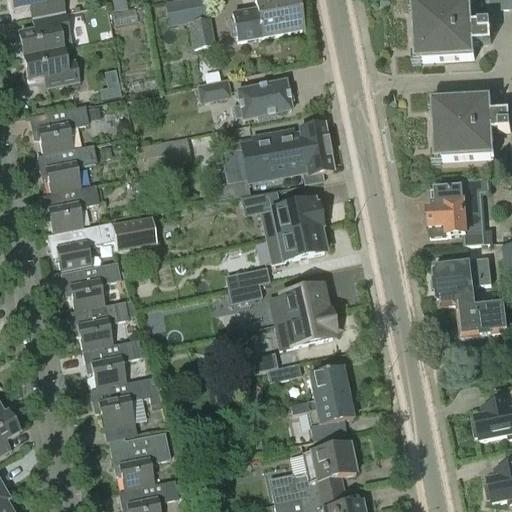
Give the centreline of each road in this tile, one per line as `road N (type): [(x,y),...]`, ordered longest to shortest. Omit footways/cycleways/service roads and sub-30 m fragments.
road 1 (tertiary): [(438,511),(353,88)]
road 2 (residential): [(69,511),(0,178)]
road 3 (residential): [(353,88),(511,80)]
